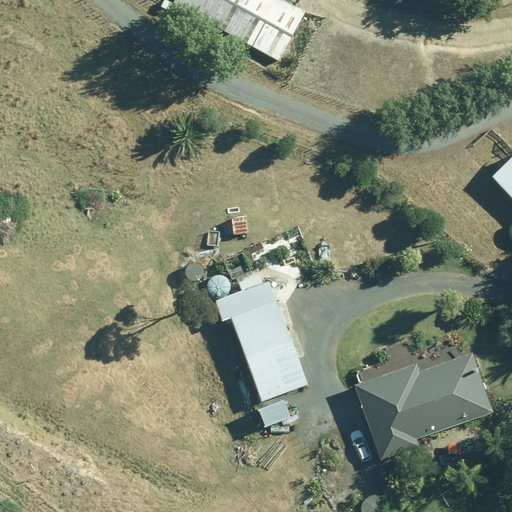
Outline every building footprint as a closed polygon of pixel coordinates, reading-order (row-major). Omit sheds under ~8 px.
[(173,0),(170,6),(276,63),(302,13),(277,0),(173,0)] [(511,149),(511,150),(483,179),(511,206),(511,149)] [(270,298),(223,316),(257,401),(303,383),(270,298)] [(416,362),(349,385),(375,462),(413,449),(410,442),(491,415),(470,353),(419,370),(416,362)] [(381,511),(389,506),(377,491),(353,509),(355,511),(381,511)]
